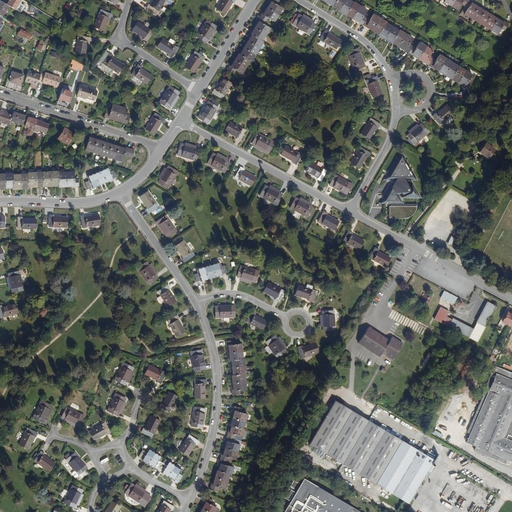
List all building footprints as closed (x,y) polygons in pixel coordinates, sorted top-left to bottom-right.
[(7,5),(5,9),(8,10),(14,14),(20,3),(14,0),(10,0),(9,2),(7,5)] [(167,0),(153,0),(147,10),(153,13),(154,11),(159,14),(167,0)] [(235,9),(237,6),(226,0),(225,0),(217,15),(226,20),(233,8),(235,9)] [(269,4),(270,5),(266,11),(262,18),(261,17),(259,21),(265,24),(267,21),(273,24),(277,18),(281,12),(275,8),(277,4),(271,0),(269,4)] [(326,0),(324,4),(330,9),(335,0),(326,0)] [(335,0),(330,9),(337,14),(345,1),(343,0),(335,0)] [(469,0),(464,0),(462,4),(465,6),(462,12),(468,16),(475,3),(469,0)] [(351,4),(345,1),(337,14),(343,17),(344,16),(351,4)] [(482,7),(475,3),(468,16),(474,20),(482,7)] [(358,7),(351,4),(344,16),(350,20),(358,7)] [(357,24),(356,25),(360,28),(364,20),(360,19),(364,12),(358,7),(350,20),(357,24)] [(474,20),(481,24),(489,11),(482,7),(474,20)] [(488,28),(495,15),(489,11),(481,24),(488,28)] [(111,23),(113,19),(101,15),(95,31),(104,35),(109,22),(111,23)] [(367,22),(364,20),(360,28),(363,30),(364,29),(369,32),(377,19),(371,15),(367,22)] [(502,18),(502,19),(495,15),(488,28),(494,32),(498,25),(502,27),(506,20),(502,18)] [(312,25),(303,19),(299,17),(293,26),(310,36),(315,27),(312,25)] [(383,23),(377,19),(369,32),(376,36),(383,24),(383,23)] [(155,32),(139,21),(133,31),(148,42),(155,32)] [(254,31),(250,38),(251,39),(261,45),(265,38),(269,32),(263,28),(265,24),(259,21),(256,25),(258,26),(254,31)] [(382,41),(390,28),(383,24),(376,36),(375,37),(382,41)] [(215,35),(217,31),(207,25),(197,43),(207,49),(209,45),(215,35)] [(389,44),(396,31),(390,28),(382,41),(388,44),(389,44)] [(325,34),(327,32),(323,30),(316,41),(333,51),(338,42),(325,34)] [(403,34),(396,30),(396,31),(389,44),(395,47),(403,34)] [(401,51),(400,52),(403,54),(408,47),(404,45),(409,38),(403,34),(395,47),(401,51)] [(28,45),(30,40),(21,35),(18,39),(20,41),(28,45)] [(179,49),(164,38),(157,48),(172,59),(179,49)] [(251,39),(247,45),(243,52),(239,59),(249,65),(251,66),(255,59),(259,52),(263,46),(261,45),(251,39)] [(89,47),(90,42),(77,41),(74,59),(84,60),(86,46),(89,47)] [(408,55),(414,59),(422,46),(415,42),(411,49),(408,47),(403,54),(407,56),(408,55)] [(43,50),(44,47),(40,45),(37,54),(41,55),(41,54),(44,55),(45,51),(43,50)] [(424,57),(428,50),(422,46),(414,59),(420,63),(420,64),(423,67),(428,59),(424,57)] [(359,51),(358,52),(355,48),(346,53),(357,71),(366,65),(364,61),(365,60),(359,51)] [(204,63),(206,59),(196,53),(186,69),(194,74),(202,62),(204,63)] [(434,73),(434,72),(442,58),(436,55),(432,62),(428,59),(423,67),(434,73)] [(238,58),(234,65),(230,71),(229,71),(227,74),(233,78),(235,75),(241,78),(245,72),(249,65),(239,59),(238,58)] [(442,58),(434,72),(441,76),(449,63),(442,58)] [(114,65),(115,62),(111,60),(104,71),(120,81),(126,73),(114,65)] [(441,76),(448,80),(456,66),(449,63),(441,76)] [(454,83),(462,70),(456,66),(448,80),(454,83)] [(83,73),(83,72),(75,67),(74,69),(73,68),(70,72),(73,74),(75,72),(81,76),(83,73)] [(464,81),(468,74),(462,70),(454,83),(460,87),(460,88),(464,91),(468,84),(464,81)] [(142,76),(144,74),(140,71),(133,81),(148,92),(154,83),(142,76)] [(22,87),(25,78),(14,74),(11,84),(22,87)] [(36,92),(40,78),(29,75),(26,84),(31,86),(33,86),(32,90),(36,92)] [(46,75),(43,84),(51,87),(54,78),(46,75)] [(375,81),(377,80),(375,75),(364,79),(370,97),(379,94),(375,81)] [(61,80),(54,78),(51,87),(58,90),(61,80)] [(95,88),(99,82),(94,80),(90,88),(92,89),(93,87),(95,88)] [(224,104),(233,88),(224,83),(217,94),(215,93),(213,97),(224,104)] [(87,90),(88,88),(82,86),(78,99),(84,101),(84,99),(96,103),(99,94),(87,90)] [(180,101),(182,97),(171,91),(161,109),(172,115),(174,111),(174,112),(180,101)] [(69,104),(72,95),(65,92),(62,101),(69,104)] [(211,128),(220,112),(210,106),(208,110),(207,109),(201,119),(202,120),(201,123),(211,128)] [(438,126),(452,113),(444,106),(434,114),(433,113),(429,116),(438,126)] [(108,122),(116,125),(123,127),(122,128),(127,130),(129,123),(125,121),(127,114),(120,112),(112,109),(110,117),(106,115),(103,122),(107,123),(108,122)] [(0,123),(9,127),(10,122),(12,116),(7,115),(4,114),(4,112),(1,111),(0,113),(0,123)] [(25,118),(13,114),(12,116),(10,122),(22,126),(25,118)] [(38,122),(30,119),(27,128),(30,129),(29,135),(34,137),(35,133),(38,122)] [(166,131),(169,127),(158,120),(147,136),(156,141),(164,130),(166,131)] [(373,131),(375,126),(364,120),(355,137),(364,142),(370,129),(373,131)] [(49,136),(52,127),(38,122),(35,133),(39,135),(40,133),(49,136)] [(237,146),(244,132),(228,123),(222,134),(233,140),(232,143),(237,146)] [(411,147),(426,134),(418,125),(415,127),(406,136),(403,138),(411,147)] [(414,126),(404,134),(406,136),(415,127),(414,126)] [(68,145),(74,135),(64,130),(58,139),(68,145)] [(120,146),(113,144),(105,141),(98,139),(91,136),(87,149),(94,151),(101,153),(109,156),(116,158),(123,161),(125,154),(134,157),(136,150),(127,147),(127,148),(120,146)] [(266,156),(271,146),(254,138),(249,147),(252,149),(263,154),(266,156)] [(472,147),(475,141),(471,138),(467,144),(472,147)] [(488,158),(493,149),(484,144),(479,153),(488,158)] [(189,149),(189,150),(185,148),(182,156),(198,163),(201,155),(198,154),(198,153),(189,149)] [(293,170),(299,159),(283,150),(278,159),(289,165),(288,168),(293,170)] [(356,150),(347,167),(355,171),(362,158),(364,159),(366,155),(356,150)] [(411,180),(402,165),(394,153),(389,163),(379,181),(383,181),(385,185),(374,205),(385,205),(385,208),(384,208),(384,220),(400,220),(402,220),(403,219),(406,216),(409,212),(410,210),(410,208),(410,205),(397,205),(395,202),(397,200),(414,199),(406,183),(407,180),(411,180)] [(216,163),(216,164),(212,162),(208,170),(225,179),(230,171),(226,169),(216,163)] [(319,186),(325,173),(309,165),(303,176),(315,182),(314,184),(319,186)] [(176,188),(186,172),(177,166),(175,169),(168,180),(167,182),(176,188)] [(113,167),(106,169),(99,172),(91,175),(93,181),(89,182),(91,189),(95,187),(96,188),(104,186),(111,183),(118,180),(118,179),(122,177),(120,170),(115,172),(113,167)] [(168,180),(175,169),(173,168),(167,178),(168,180)] [(48,187),(47,171),(39,172),(40,188),(48,187)] [(56,187),(55,171),(47,171),(48,187),(56,187)] [(62,172),(62,171),(55,171),(56,187),(63,186),(62,172)] [(63,188),(71,187),(70,171),(62,172),(63,186),(63,188)] [(78,179),(77,171),(70,171),(71,187),(78,186),(78,188),(83,188),(82,179),(78,179)] [(39,172),(32,172),(32,174),(32,188),(40,188),(39,172)] [(245,176),(246,174),(241,172),(237,181),(254,190),(258,182),(245,176)] [(17,174),(17,173),(9,174),(10,190),(18,189),(17,174)] [(1,174),(2,190),(10,190),(9,174),(1,174)] [(18,190),(25,190),(24,174),(17,174),(18,189),(18,190)] [(32,188),(32,174),(24,174),(25,190),(32,189),(32,188)] [(344,199),(349,189),(333,180),(327,191),(331,192),(330,193),(340,199),(341,198),(344,199)] [(271,192),(271,193),(266,190),(262,199),(279,208),(284,199),(280,198),(280,197),(271,192)] [(151,213),(161,206),(150,191),(142,196),(150,208),(148,209),(151,213)] [(299,204),(299,205),(295,202),(291,211),(308,220),(313,211),(310,210),(310,209),(299,204)] [(57,216),(57,213),(53,213),(53,226),(72,226),(71,215),(57,216)] [(105,213),(91,215),(91,213),(86,213),(88,225),(106,223),(105,213)] [(327,219),(328,217),(323,214),(318,224),(334,233),(338,225),(327,219)] [(0,228),(8,228),(7,216),(3,217),(0,217),(0,228)] [(40,219),(25,219),(25,216),(21,216),(21,229),(40,229),(40,219)] [(171,238),(180,232),(168,216),(159,222),(161,225),(161,226),(167,235),(168,235),(171,238)] [(351,237),(352,235),(347,233),(342,243),(356,250),(361,242),(351,237)] [(185,260),(195,253),(184,238),(176,244),(184,256),(182,257),(185,260)] [(0,261),(7,260),(10,258),(7,248),(0,250),(0,261)] [(376,252),(377,251),(373,249),(368,258),(384,267),(388,259),(376,252)] [(224,267),(222,261),(215,263),(208,266),(201,268),(202,274),(198,275),(201,283),(205,282),(205,283),(212,280),(220,278),(227,276),(226,274),(231,273),(228,265),(224,267)] [(151,266),(148,262),(139,269),(150,285),(159,278),(157,275),(157,274),(151,266)] [(257,283),(260,272),(241,267),(238,278),(242,279),(242,280),(253,282),(257,283)] [(17,292),(27,289),(22,270),(11,273),(13,277),(12,277),(15,288),(16,288),(17,292)] [(280,303),(286,292),(268,283),(264,292),(277,298),(276,301),(280,303)] [(317,300),(319,288),(301,285),(299,294),(312,297),(312,299),(317,300)] [(171,292),(173,290),(170,286),(160,293),(170,307),(178,302),(171,292)] [(452,307),(456,300),(443,293),(439,300),(452,307)] [(483,332),(497,305),(489,301),(474,329),(453,319),(453,320),(447,317),(450,312),(442,308),(436,320),(454,329),(478,342),(483,332)] [(6,317),(24,312),(21,302),(7,306),(7,304),(3,305),(6,317)] [(235,305),(231,306),(231,305),(219,306),(219,307),(216,307),(217,318),(236,317),(235,305)] [(326,331),(337,330),(334,310),(324,312),(324,316),(326,327),(326,331)] [(393,310),(389,318),(417,331),(421,323),(393,310)] [(260,315),(261,313),(256,311),(250,322),(266,330),(271,322),(260,315)] [(511,328),(511,325),(511,317),(506,314),(501,323),(511,328)] [(180,321),(183,320),(180,315),(170,321),(179,338),(187,333),(180,321)] [(390,340),(372,328),(368,326),(357,342),(381,358),(384,354),(394,360),(404,343),(393,336),(390,340)] [(288,350),(281,340),(278,336),(269,343),(271,346),(267,349),(272,356),(276,353),(281,360),(290,353),(288,350)] [(288,350),(290,348),(283,339),(281,340),(288,350)] [(228,347),(229,346),(230,353),(241,352),(243,351),(243,344),(235,345),(235,341),(227,342),(228,347)] [(304,358),(322,352),(318,342),(305,347),(304,345),(300,347),(304,358)] [(206,354),(204,355),(204,350),(192,353),(195,371),(207,369),(206,365),(207,365),(206,354)] [(243,353),(243,351),(241,352),(230,353),(231,361),(232,360),(244,359),(243,353)] [(138,368),(140,364),(129,359),(121,377),(131,382),(133,378),(134,379),(138,368)] [(244,359),(232,360),(233,368),(246,367),(245,359),(244,359)] [(168,385),(174,373),(157,365),(153,375),(165,380),(164,383),(168,385)] [(511,442),(502,438),(502,437),(503,436),(505,432),(511,435),(511,434),(511,373),(496,366),(483,397),(471,425),(468,434),(471,435),(467,444),(508,462),(511,463),(511,442)] [(490,379),(482,396),(483,397),(496,366),(495,366),(490,379)] [(246,375),(247,375),(246,367),(233,368),(234,376),(246,375)] [(247,384),(246,375),(234,376),(232,377),(233,385),(247,384)] [(207,385),(209,385),(209,380),(196,380),(196,399),(206,398),(207,385)] [(248,391),(247,384),(233,385),(234,392),(233,392),(233,397),(241,396),(241,392),(248,391)] [(129,400),(131,396),(121,391),(112,410),(122,414),(124,411),(129,400)] [(176,412),(184,396),(175,391),(169,404),(166,403),(164,407),(176,412)] [(56,407),(58,404),(47,398),(38,416),(49,421),(51,418),(56,407)] [(439,462),(335,400),(308,445),(412,507),(439,462)] [(85,424),(90,413),(72,406),(68,417),(71,418),(81,423),(85,424)] [(206,413),(207,409),(195,407),(192,427),(203,429),(204,424),(206,424),(207,413),(206,413)] [(239,412),(241,412),(239,419),(251,423),(254,416),(247,414),(248,410),(241,408),(239,412)] [(158,437),(166,420),(157,416),(151,429),(149,427),(147,432),(158,437)] [(239,419),(236,426),(237,427),(249,431),(251,423),(239,419)] [(113,434),(117,431),(110,420),(94,430),(100,439),(111,432),(113,434)] [(42,436),(44,432),(33,427),(24,444),(33,448),(40,435),(42,436)] [(250,431),(249,431),(237,427),(235,434),(234,434),(233,437),(240,440),(241,437),(248,439),(250,431)] [(199,448),(201,444),(191,437),(180,453),(189,458),(197,447),(199,448)] [(231,442),(232,442),(230,449),(243,453),(245,446),(239,444),(240,440),(233,437),(231,442)] [(48,454),(49,451),(45,449),(38,460),(54,470),(60,461),(48,454)] [(153,465),(156,460),(160,453),(153,449),(150,454),(146,452),(143,458),(147,460),(146,461),(151,464),(153,465)] [(240,461),(243,453),(230,449),(228,457),(226,457),(225,461),(233,463),(234,459),(240,461)] [(84,456),(83,456),(80,453),(71,460),(83,475),(92,468),(90,465),(91,464),(84,456)] [(163,462),(166,457),(160,453),(156,460),(153,465),(158,469),(159,468),(164,471),(167,465),(163,462)] [(224,464),(225,465),(223,472),(235,476),(236,476),(238,468),(232,466),(233,463),(225,461),(224,464)] [(174,462),(171,467),(167,465),(164,471),(167,473),(166,474),(173,478),(177,472),(181,466),(174,462)] [(184,475),(187,470),(181,466),(177,472),(173,478),(180,482),(181,481),(184,483),(187,477),(184,475)] [(232,484),(235,476),(223,472),(222,472),(220,479),(232,484)] [(223,488),(230,491),(232,484),(220,479),(217,486),(216,486),(215,490),(222,493),(223,488)] [(361,511),(303,479),(288,505),(284,511),(361,511)] [(86,493),(87,489),(77,485),(69,502),(79,507),(81,504),(86,493)] [(152,495),(142,489),(138,486),(132,494),(149,506),(155,497),(152,495)] [(152,495),(153,493),(143,487),(142,489),(152,495)] [(220,511),(222,509),(216,506),(218,503),(212,499),(210,502),(211,503),(207,510),(205,511),(220,511)] [(121,511),(125,507),(116,501),(109,511),(107,511),(106,511),(121,511)] [(177,511),(178,511),(181,508),(169,502),(162,511),(175,511),(176,511),(177,511)]
